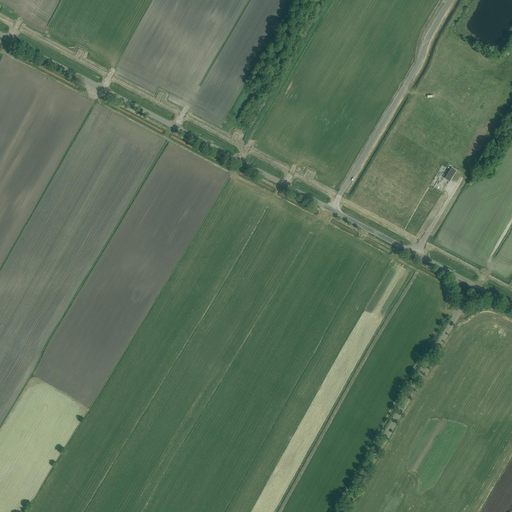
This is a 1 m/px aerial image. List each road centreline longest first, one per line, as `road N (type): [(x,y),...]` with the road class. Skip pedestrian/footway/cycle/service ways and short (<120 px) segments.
road 1 (unclassified): [(331,209),(0,32)]
road 2 (unclassified): [(448,0),(331,209)]
road 3 (unclassified): [(343,511),(459,309)]
road 4 (unclassified): [(449,272),(331,209)]
